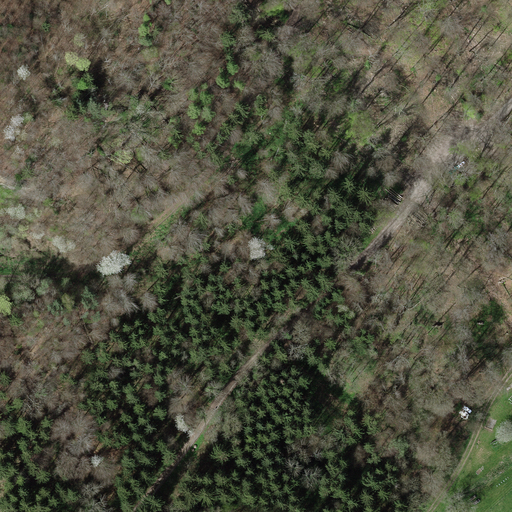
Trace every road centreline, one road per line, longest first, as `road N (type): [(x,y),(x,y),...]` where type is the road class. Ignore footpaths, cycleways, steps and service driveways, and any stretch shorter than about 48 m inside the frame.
road 1 (track): [(136,511),(258,356),(511,106)]
road 2 (track): [(0,278),(71,276),(128,252),(155,229),(225,156),(303,0)]
road 3 (track): [(429,511),(511,365)]
